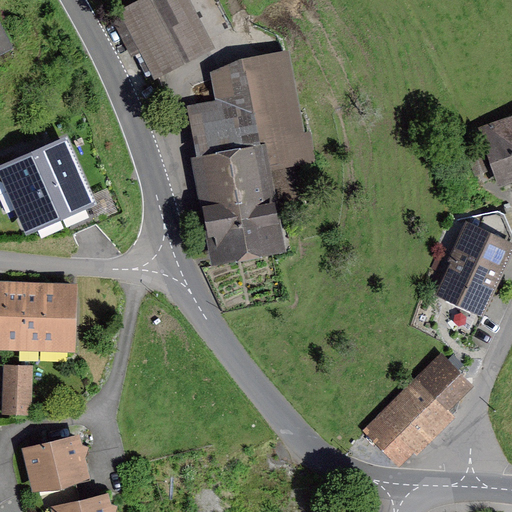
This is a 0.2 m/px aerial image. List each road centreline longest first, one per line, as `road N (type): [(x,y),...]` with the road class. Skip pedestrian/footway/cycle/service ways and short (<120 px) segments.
road 1 (tertiary): [(171,263),(299,444),(336,470),(399,489)]
road 2 (tertiary): [(72,0),(126,106),(171,263)]
road 3 (unclassified): [(511,323),(480,389),(468,489)]
road 4 (residential): [(171,263),(90,270),(0,261)]
